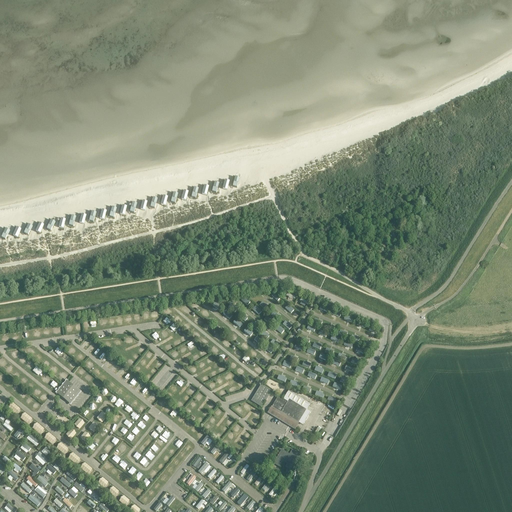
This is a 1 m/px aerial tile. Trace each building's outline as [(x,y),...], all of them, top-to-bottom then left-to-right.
[(51,221),(47,230),(51,232),(55,223),(51,221)] [(28,225),(24,234),(28,236),(32,227),(28,225)] [(6,230),(1,238),(5,240),(10,231),(6,230)] [(278,302),(281,298),(275,293),(272,296),(278,302)] [(308,306),(311,302),(302,297),(300,301),(308,306)] [(247,306),(250,303),(244,298),(241,301),(247,306)] [(219,311),(222,308),(215,302),(213,306),(219,311)] [(266,311),(269,308),(262,303),(260,306),(266,311)] [(235,314),(237,310),(231,305),(228,308),(235,314)] [(291,314),(294,311),(288,305),(285,308),(291,314)] [(262,312),(255,307),(252,311),(259,316),(262,312)] [(230,320),(232,316),(226,311),(223,315),(226,317),(230,320)] [(278,320),(280,317),(274,312),(271,315),(278,320)] [(245,322),(248,319),(241,313),(238,317),(245,322)] [(273,322),(267,317),(264,320),(270,325),(273,322)] [(240,328),(243,325),(236,320),(233,323),(240,328)] [(256,331),(258,328),(252,322),(249,326),(256,331)] [(289,331),(292,328),(285,322),(283,325),(289,331)] [(284,331),(278,326),(275,330),(282,335),(284,331)] [(250,337),(253,334),(246,328),(244,332),(250,337)] [(266,340),(269,337),(263,332),(260,335),(266,340)] [(261,345),(263,342),(257,337),(255,340),(261,345)] [(280,346),(273,340),(270,343),(277,349),(280,346)] [(271,354),(274,351),(267,346),(265,349),(271,354)] [(13,351),(17,355),(22,351),(18,347),(13,351)] [(56,392),(55,393),(57,395),(57,394),(69,404),(70,406),(72,404),(71,404),(73,401),(74,402),(75,400),(76,397),(77,398),(78,396),(80,393),(80,394),(81,392),(80,391),(79,392),(67,382),(68,381),(66,380),(65,381),(65,382),(63,384),(62,385),(62,386),(60,388),(58,389),(59,390),(57,392),(56,392)] [(261,385),(251,401),(261,407),(265,401),(266,401),(269,396),(268,395),(271,391),(261,385)] [(295,428),(298,423),(303,426),(311,413),(306,410),(310,405),(288,392),(283,400),(278,396),(277,398),(276,400),(269,412),(295,428)] [(175,407),(171,412),(174,415),(179,410),(175,407)] [(141,417),(137,423),(142,427),(146,421),(141,417)] [(189,427),(193,421),(187,417),(183,422),(189,427)] [(13,430),(5,423),(3,426),(11,432),(13,430)] [(125,432),(129,428),(125,424),(121,429),(125,432)] [(17,439),(23,431),(20,428),(14,436),(17,439)] [(166,438),(169,433),(164,429),(161,434),(166,438)] [(40,442),(31,434),(28,438),(38,445),(40,442)] [(210,439),(207,436),(201,444),(204,447),(210,439)] [(31,449),(24,444),(22,447),(28,452),(31,449)] [(214,455),(220,448),(217,445),(211,453),(214,455)] [(54,454),(46,448),(44,451),(51,457),(54,454)] [(104,449),(100,456),(105,458),(108,452),(104,449)] [(290,473),(300,457),(296,455),(297,453),(292,450),(289,454),(282,450),(273,463),(280,467),(283,461),(287,463),(285,466),(288,468),(286,471),(290,473)] [(26,459),(18,452),(15,455),(23,462),(26,459)] [(231,455),(227,452),(219,462),(223,465),(231,455)] [(49,462),(40,453),(37,456),(46,465),(49,462)] [(117,461),(121,457),(115,453),(112,456),(117,461)] [(12,463),(5,458),(3,461),(9,466),(12,463)] [(201,460),(198,458),(192,466),(195,468),(201,460)] [(64,467),(56,460),(53,463),(61,470),(64,467)] [(209,466),(206,463),(199,472),(202,475),(209,466)] [(40,472),(32,465),(30,468),(34,473),(33,475),(35,477),(40,472)] [(243,475),(249,467),(246,465),(240,473),(243,475)] [(57,472),(49,466),(46,469),(54,475),(57,472)] [(216,472),(214,470),(207,478),(210,480),(216,472)] [(18,479),(9,471),(6,474),(16,482),(18,479)] [(250,482),(256,473),(253,471),(247,480),(250,482)] [(77,478),(69,472),(66,475),(74,482),(77,478)] [(196,479),(192,476),(190,478),(188,476),(186,479),(188,481),(185,484),(189,487),(196,479)] [(224,478),(221,476),(216,483),(218,485),(224,478)] [(38,485),(29,477),(26,480),(35,488),(38,485)] [(48,485),(40,477),(37,480),(46,488),(48,485)] [(263,479),(261,477),(254,485),(257,487),(263,479)] [(71,486),(62,478),(60,481),(69,489),(71,486)] [(84,490),(76,483),(74,487),(82,493),(84,490)] [(232,485),(229,483),(222,491),(225,494),(232,485)] [(32,491),(23,484),(20,487),(29,494),(32,491)] [(203,486),(200,484),(194,491),(197,493),(203,486)] [(65,493),(58,488),(55,491),(62,497),(65,493)] [(277,490),(274,488),(269,496),(271,498),(277,490)] [(240,492),(237,489),(231,496),(234,499),(240,492)] [(46,496),(38,490),(36,493),(44,499),(46,496)] [(77,496),(71,490),(69,493),(75,499),(77,496)] [(211,493),(208,490),(202,497),(205,499),(211,493)] [(104,498),(96,492),(92,497),(100,504),(104,498)] [(248,498),(245,495),(237,504),(241,507),(248,498)] [(40,504),(31,496),(28,500),(37,507),(40,504)] [(169,508),(175,500),(172,497),(166,505),(169,508)] [(219,499),(216,497),(210,504),(213,506),(219,499)] [(73,506),(65,499),(62,503),(70,509),(73,506)] [(63,505),(56,500),(54,502),(60,508),(63,505)] [(96,507),(90,501),(87,505),(93,510),(96,507)] [(204,503),(202,501),(196,508),(198,510),(204,503)] [(220,511),(227,505),(224,502),(217,510),(220,511)] [(255,504),(252,502),(247,509),(249,511),(255,504)] [(155,511),(156,511),(162,506),(159,503),(153,510),(155,511)]
